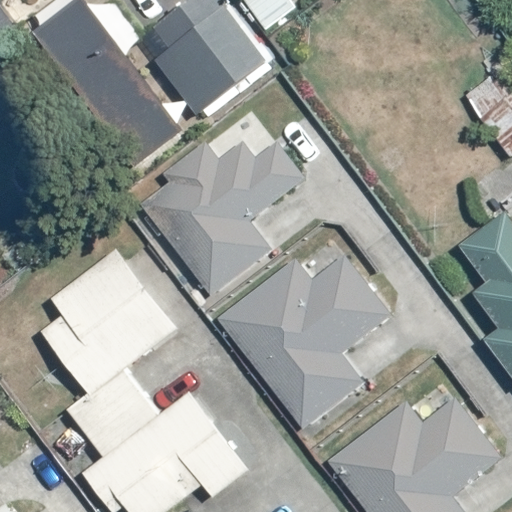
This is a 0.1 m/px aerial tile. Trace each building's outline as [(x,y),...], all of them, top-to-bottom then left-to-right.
[(0,5),(0,4),(5,0),(0,0),(0,50),(22,33),(0,5)] [(198,114),(277,58),(262,37),(258,39),(231,2),(226,6),(221,0),(189,0),(151,27),(168,52),(159,58),(198,114)] [(511,56),(466,91),(511,151),(511,56)] [(215,292),(276,246),(254,218),(309,177),(259,110),(144,197),(215,292)] [(490,334),(511,362),(511,203),(511,202),(461,235),(490,279),(475,289),(500,327),(490,334)] [(396,314),(335,233),(224,316),(308,427),(368,382),(346,352),(396,314)] [(184,325),(124,246),(51,301),(56,309),(42,320),(95,389),(72,407),(111,458),(92,472),(122,511),(125,511),(135,505),(140,511),(172,511),(210,484),(219,496),(257,467),(197,389),(164,414),(129,367),(184,325)] [(507,455),(460,396),(428,421),(411,399),(334,458),(376,511),(471,511),(458,494),(507,455)]
